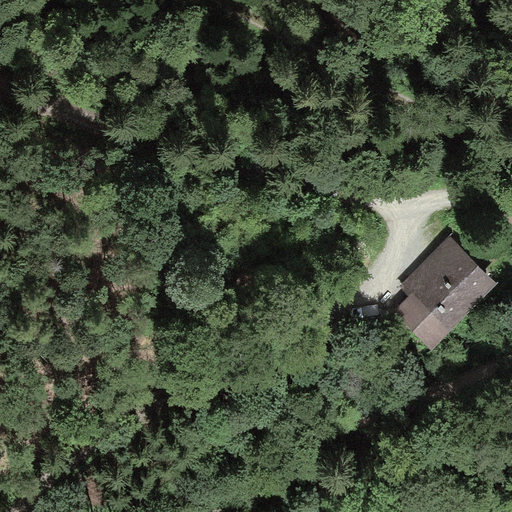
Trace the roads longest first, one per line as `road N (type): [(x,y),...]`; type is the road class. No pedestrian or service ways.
road 1 (track): [(421,194),(365,303),(200,375),(59,462),(9,511)]
road 2 (track): [(511,204),(246,168),(124,131),(0,80)]
road 3 (track): [(206,511),(241,477),(284,451),(511,360)]
road 4 (track): [(223,0),(511,154)]
